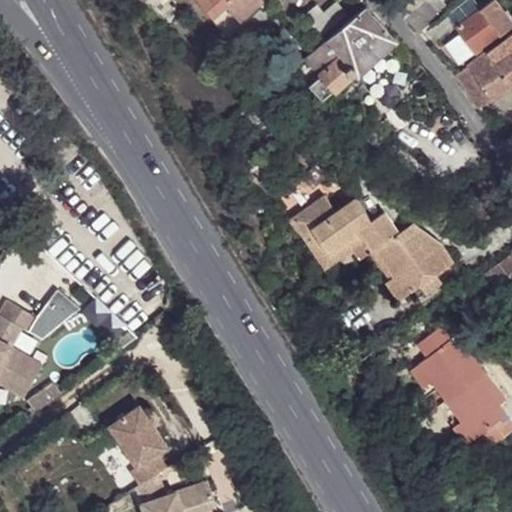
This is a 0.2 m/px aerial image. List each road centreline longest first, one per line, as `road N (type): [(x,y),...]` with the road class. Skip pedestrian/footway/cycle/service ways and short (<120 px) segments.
road 1 (primary): [(82,73),(360,511)]
road 2 (unclassified): [(370,0),(434,67),(511,178)]
